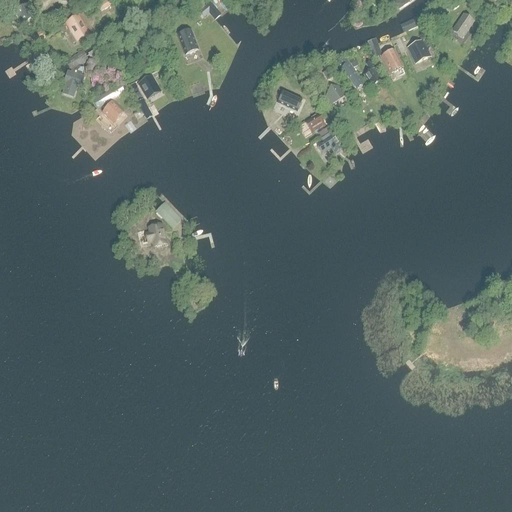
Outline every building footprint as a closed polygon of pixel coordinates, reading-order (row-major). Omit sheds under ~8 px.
[(398,11),(410,2),(408,0),(397,0),(393,3),(398,11)] [(109,1),(98,7),(101,12),(112,6),(109,1)] [(248,1),(239,7),(243,13),(252,6),(248,1)] [(214,22),(221,17),(211,3),(198,13),(203,19),(209,15),(214,22)] [(29,5),(15,13),(23,27),(37,19),(29,5)] [(464,17),(453,32),(462,39),(473,23),(464,17)] [(77,43),(89,37),(78,18),(66,25),(77,43)] [(401,26),(405,33),(421,26),(418,18),(401,26)] [(41,32),(30,39),(34,46),(45,39),(41,32)] [(177,37),(184,57),(198,52),(191,32),(177,37)] [(430,58),(422,42),(406,50),(414,66),(430,58)] [(390,76),(403,69),(394,51),(381,58),(390,76)] [(83,52),(66,62),(71,71),(88,62),(83,52)] [(348,61),(352,69),(359,66),(355,58),(348,61)] [(375,69),(376,68),(372,62),(366,66),(371,73),(365,77),(373,88),(380,83),(379,81),(382,79),(375,69)] [(349,65),(342,70),(356,89),(363,84),(349,65)] [(81,77),(84,70),(78,68),(71,72),(71,74),(68,73),(65,83),(67,83),(63,96),(72,99),(76,86),(80,87),(83,78),(81,77)] [(334,79),(328,71),(322,75),(327,83),(334,79)] [(154,98),(161,95),(152,79),(138,87),(147,103),(151,100),(154,98)] [(315,89),(312,84),(306,87),(309,92),(315,89)] [(92,101),(97,110),(125,94),(120,85),(92,101)] [(330,105),(341,103),(346,93),(341,85),(324,97),(330,105)] [(296,113),(301,102),(283,94),(278,105),(296,113)] [(143,100),(137,103),(147,120),(152,117),(143,100)] [(101,113),(107,118),(107,117),(113,123),(123,114),(111,103),(101,113)] [(312,135),(325,127),(318,115),(305,123),(312,135)] [(328,128),(317,136),(320,139),(330,132),(328,128)] [(333,139),(317,149),(321,156),(330,151),(334,157),(342,153),(333,139)] [(182,221),(165,203),(155,213),(172,230),(182,221)] [(150,235),(147,235),(149,245),(153,244),(154,249),(167,247),(163,228),(149,231),(150,235)]
